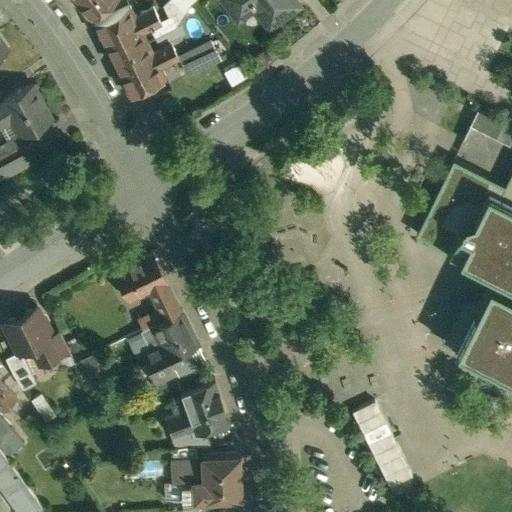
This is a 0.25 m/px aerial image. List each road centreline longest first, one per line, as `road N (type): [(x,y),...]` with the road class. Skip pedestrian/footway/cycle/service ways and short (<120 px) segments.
road 1 (residential): [(268,511),(239,376),(144,192)]
road 2 (residential): [(144,192),(297,90),(391,0)]
road 3 (residential): [(144,192),(25,0)]
road 4 (residential): [(0,280),(144,192)]
